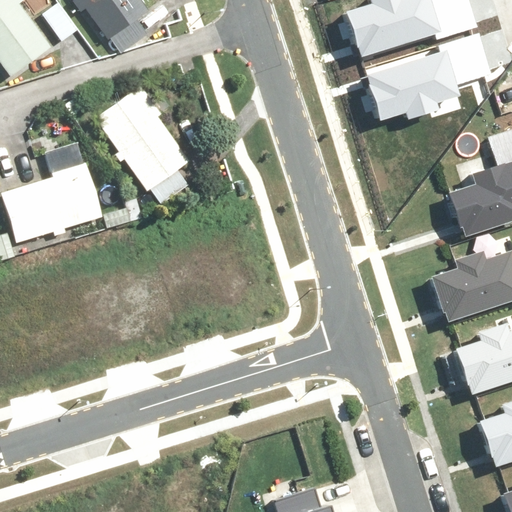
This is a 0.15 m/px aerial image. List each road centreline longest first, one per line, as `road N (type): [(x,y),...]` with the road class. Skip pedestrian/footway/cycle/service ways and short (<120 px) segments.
road 1 (residential): [(359,332),(0,443)]
road 2 (residential): [(260,26),(359,332)]
road 3 (residential): [(0,104),(260,26)]
road 4 (residential): [(359,332),(417,511)]
